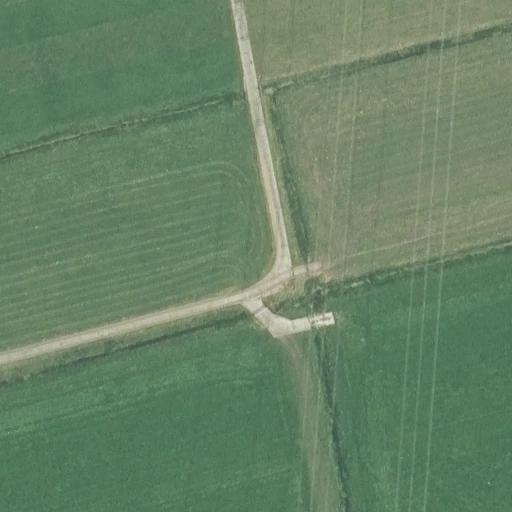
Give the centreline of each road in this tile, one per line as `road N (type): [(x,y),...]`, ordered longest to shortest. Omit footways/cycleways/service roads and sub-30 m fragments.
road 1 (track): [(334,317),(278,327),(254,296),(0,360)]
road 2 (track): [(238,0),(283,236),(280,276),(330,263)]
